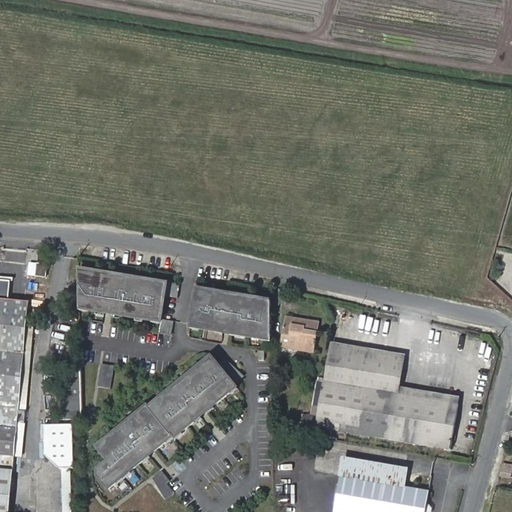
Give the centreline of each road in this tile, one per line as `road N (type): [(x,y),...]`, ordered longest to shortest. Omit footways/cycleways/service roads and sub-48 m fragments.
road 1 (residential): [(511,325),(113,236),(0,227)]
road 2 (residential): [(470,511),(511,345)]
